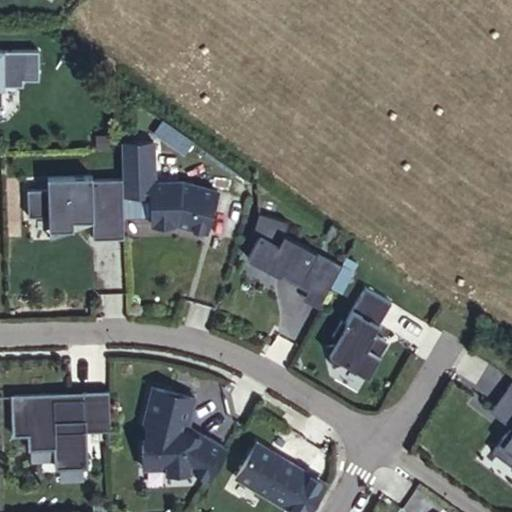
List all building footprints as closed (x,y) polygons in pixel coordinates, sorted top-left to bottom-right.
[(0,48),(0,85),(21,85),(21,78),(36,78),(36,49),(0,48)] [(123,216),(148,215),(148,224),(175,223),(203,231),(215,191),(180,181),(152,182),(150,141),(121,142),(122,149),(122,183),(123,216)] [(74,233),(69,233),(74,232),(73,224),(93,223),(93,239),(124,239),(123,216),(122,183),(92,184),(92,180),(47,181),(48,193),(27,194),(28,221),(49,220),(49,233),(49,243),(74,241),(74,233)] [(340,266),(325,258),(316,253),(289,239),(284,229),(255,220),(249,240),(255,243),(246,260),(278,277),(280,272),(300,283),(324,296),(329,287),(344,295),(355,274),(340,266)] [(326,378),(340,379),(363,391),(382,356),(378,354),(386,340),(374,334),(391,302),(364,288),(345,324),(341,322),(333,338),(335,349),(335,357),(327,357),(326,378)] [(207,480),(228,446),(190,423),(199,398),(156,382),(144,415),(147,416),(129,467),(161,471),(161,476),(184,475),(183,470),(188,468),(207,480)] [(511,386),(491,413),(511,428),(492,453),(511,468),(511,466),(511,386)] [(26,432),(41,432),(42,446),(53,446),(54,466),(85,465),(85,426),(110,425),(109,390),(82,391),(83,405),(72,405),(72,391),(10,393),(11,433),(26,432)] [(82,391),(72,391),(72,405),(83,405),(82,391)] [(41,432),(26,432),(27,446),(42,446),(41,432)] [(261,433),(239,469),(288,498),(310,464),(261,433)]
